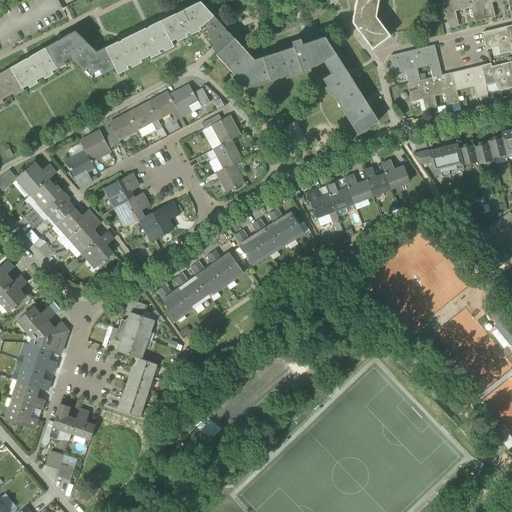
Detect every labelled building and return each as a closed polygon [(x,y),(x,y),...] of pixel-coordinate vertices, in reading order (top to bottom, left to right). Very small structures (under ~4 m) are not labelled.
[(378,0),(355,0),(355,5),(354,11),(352,22),(359,31),(363,36),(368,43),(371,46),(370,47),(372,49),(390,36),(376,16),(378,0)] [(474,22),(484,20),(479,0),(445,0),(442,1),(449,28),(459,26),(455,10),(470,7),(474,22)] [(511,0),(479,0),(484,20),(495,17),(491,1),(497,0),(507,0),(510,13),(511,12),(511,0)] [(202,25),(204,23),(213,15),(205,6),(202,8),(199,1),(183,9),(183,10),(176,13),(149,26),(149,27),(146,29),(145,28),(133,34),(145,57),(158,50),(160,53),(160,52),(159,50),(172,44),(173,46),(174,46),(171,40),(185,33),(186,36),(187,35),(186,33),(199,27),(200,29),(201,29),(199,26),(202,25)] [(213,45),(214,46),(229,32),(228,32),(225,29),(225,28),(213,15),(204,23),(209,28),(207,30),(217,41),(213,45)] [(511,50),(511,48),(510,44),(506,27),(482,33),(486,50),(497,47),(500,46),(502,54),(511,51),(511,50)] [(214,46),(219,52),(234,38),(229,32),(214,46)] [(132,63),(145,57),(133,34),(122,39),(122,40),(118,42),(118,41),(105,47),(96,52),(77,33),(71,37),(69,34),(62,38),(62,39),(58,41),(58,40),(30,56),(30,57),(27,59),(26,58),(11,67),(22,88),(57,68),(58,68),(57,65),(71,57),(84,71),(83,71),(84,72),(91,79),(91,84),(92,79),(102,74),(116,68),(119,73),(119,72),(118,70),(131,64),(132,66),(133,66),(132,63)] [(317,64),(323,60),(335,53),(325,36),(302,44),(300,38),(292,41),(295,49),(301,69),(317,64)] [(254,60),(234,38),(219,52),(216,54),(217,55),(219,53),(224,58),(222,60),(247,88),(256,85),(255,82),(261,80),(262,83),(271,80),(270,77),(263,57),(254,60)] [(426,47),(412,51),(417,69),(429,65),(430,70),(440,68),(434,45),(433,45),(433,47),(426,49),(426,47)] [(278,77),(301,69),(295,49),(280,54),(279,51),(263,57),(270,77),(277,74),(278,77)] [(419,81),(417,69),(412,51),(411,51),(412,52),(404,54),(404,52),(390,56),(394,74),(407,71),(410,83),(419,81)] [(323,79),(341,106),(361,93),(335,53),(323,60),(332,73),(323,79)] [(491,67),(481,69),(485,86),(497,83),(500,83),(501,90),(511,87),(511,77),(508,63),(491,67)] [(472,68),(451,73),(456,91),(476,86),(478,97),(487,95),(485,86),(481,69),(480,66),(480,68),(473,69),(472,68)] [(0,100),(22,88),(11,67),(0,73),(0,100)] [(440,68),(430,70),(432,77),(441,75),(440,68)] [(432,77),(429,78),(434,96),(447,93),(449,104),(458,102),(456,91),(451,73),(451,74),(444,76),(443,75),(441,75),(432,77)] [(429,78),(419,81),(410,83),(407,84),(411,102),(425,98),(428,110),(437,107),(434,96),(429,78)] [(176,108),(178,112),(188,106),(192,112),(201,107),(198,101),(193,93),(189,85),(169,96),(176,108)] [(202,88),(193,93),(198,101),(201,107),(210,102),(202,88)] [(168,92),(148,103),(157,119),(171,111),(176,108),(169,96),(168,92)] [(378,121),(361,93),(341,106),(345,114),(348,112),(351,118),(349,119),(354,127),(356,126),(361,132),(378,121)] [(148,103),(129,113),(137,129),(151,121),(157,119),(148,103)] [(192,112),(188,106),(178,112),(181,117),(181,118),(192,112)] [(171,111),(176,120),(181,117),(178,112),(176,108),(171,111)] [(118,139),(137,129),(129,113),(109,123),(111,127),(118,139)] [(201,124),(204,130),(204,129),(213,125),(213,124),(221,120),(218,114),(201,124)] [(213,125),(223,144),(231,140),(240,135),(229,116),(221,120),(213,124),(213,125)] [(152,124),(156,131),(161,127),(157,119),(151,121),(152,123),(152,124)] [(213,125),(204,129),(214,148),(223,144),(213,125)] [(106,129),(109,135),(115,147),(121,143),(118,139),(111,127),(106,129)] [(501,132),(502,137),(507,157),(511,155),(511,129),(511,130),(508,130),(508,131),(501,132)] [(80,141),(85,152),(91,162),(101,157),(101,156),(104,154),(102,150),(108,147),(104,138),(100,131),(80,141)] [(110,149),(115,147),(109,135),(104,138),(108,147),(110,149)] [(488,141),(488,143),(492,158),(501,155),(502,156),(502,158),(504,158),(505,158),(507,158),(507,157),(502,137),(497,138),(497,137),(495,136),(493,138),(492,139),(488,141)] [(214,148),(225,168),(233,164),(241,160),(231,140),(223,144),(214,148)] [(478,145),(473,146),(477,163),(486,161),(487,163),(490,163),(492,162),(493,160),(492,158),(488,143),(484,144),(483,143),(480,142),(478,144),(478,145)] [(463,168),(462,165),(458,148),(457,144),(451,146),(451,145),(447,146),(446,147),(443,148),(442,145),(441,145),(440,147),(440,148),(439,149),(439,148),(435,149),(435,150),(428,151),(431,162),(434,175),(435,176),(436,177),(437,177),(439,176),(439,175),(439,174),(442,173),(442,174),(455,171),(455,170),(458,170),(459,171),(461,171),(463,170),(463,169),(463,168)] [(463,147),(458,148),(462,165),(472,163),(473,164),(474,165),(476,165),(478,165),(477,163),(473,146),(473,144),(468,145),(467,145),(465,144),(463,145),(463,147)] [(111,152),(110,149),(108,147),(102,150),(104,154),(101,156),(101,157),(111,152)] [(412,154),(419,165),(431,162),(428,151),(428,150),(412,154)] [(94,168),(91,162),(85,152),(66,162),(74,178),(85,172),(94,168)] [(196,159),(199,164),(209,158),(206,153),(196,159)] [(381,164),(385,174),(390,186),(403,181),(404,183),(409,181),(404,166),(395,170),(391,161),(381,164)] [(30,195),(49,179),(42,172),(35,163),(17,179),(30,195)] [(244,184),(233,164),(225,168),(217,173),(220,178),(228,193),(244,184)] [(50,165),(42,172),(49,179),(56,173),(50,165)] [(363,171),(367,181),(371,194),(384,189),(385,191),(391,188),(390,186),(385,174),(376,177),(372,168),(363,171)] [(0,177),(0,187),(3,191),(17,179),(9,170),(0,177)] [(74,178),(77,184),(88,178),(85,172),(74,178)] [(206,178),(209,184),(220,178),(217,173),(206,178)] [(121,180),(124,185),(135,179),(132,174),(121,180)] [(344,179),(348,188),(353,201),(363,197),(364,199),(367,198),(372,196),(371,194),(367,181),(357,185),(354,175),(344,179)] [(91,183),(88,178),(77,184),(80,189),(91,183)] [(40,202),(46,208),(63,192),(57,185),(55,187),(49,179),(30,195),(38,203),(40,202)] [(104,188),(115,208),(131,199),(133,198),(130,192),(131,189),(133,189),(138,186),(135,179),(124,185),(121,180),(104,188)] [(344,179),(335,182),(339,192),(348,188),(344,179)] [(326,186),(329,195),(333,206),(334,208),(344,204),(345,206),(353,203),(353,201),(348,188),(339,192),(335,182),(326,186)] [(326,186),(316,190),(320,199),(329,195),(326,186)] [(327,209),(333,206),(329,195),(320,199),(316,190),(307,193),(316,217),(329,212),(327,209)] [(49,216),(56,224),(74,209),(71,205),(69,206),(66,202),(69,199),(63,192),(46,208),(43,210),(44,210),(46,208),(51,214),(49,216)] [(131,199),(134,205),(145,199),(142,193),(133,198),(131,199)] [(353,201),(353,203),(356,210),(369,205),(367,198),(364,199),(363,197),(353,201)] [(134,205),(131,199),(115,208),(125,227),(139,220),(144,217),(140,210),(141,208),(143,209),(149,205),(145,199),(134,205)] [(166,205),(173,218),(179,215),(173,202),(166,205)] [(337,217),(356,210),(353,203),(345,206),(344,204),(334,208),(337,217)] [(166,205),(144,217),(139,220),(144,230),(150,227),(156,239),(174,229),(169,220),(173,218),(166,205)] [(329,212),(316,217),(320,226),(338,219),(337,217),(334,208),(333,206),(327,209),(329,212)] [(24,218),(28,223),(39,214),(34,208),(24,218)] [(268,214),(273,223),(283,217),(278,208),(268,214)] [(72,236),(73,235),(94,217),(88,209),(80,216),(74,209),(56,224),(64,234),(67,231),(72,236)] [(283,217),(273,223),(287,244),(304,233),(291,212),(283,217)] [(44,219),(39,214),(28,223),(33,229),(44,219)] [(507,228),(511,225),(505,215),(500,218),(507,228)] [(75,245),(82,253),(100,238),(93,230),(101,224),(94,217),(73,235),(79,242),(75,245)] [(502,231),(507,228),(500,218),(496,221),(502,231)] [(251,225),(256,233),(266,228),(260,219),(251,225)] [(497,234),(502,231),(496,221),(491,224),(497,234)] [(266,228),(256,233),(270,255),(287,244),(273,223),(266,228)] [(493,237),(497,234),(491,224),(486,228),(493,237)] [(151,242),(156,239),(150,227),(144,230),(151,242)] [(488,240),(493,237),(486,228),(482,231),(488,240)] [(39,247),(44,241),(30,230),(25,236),(39,247)] [(234,236),(239,244),(248,239),(243,230),(234,236)] [(107,231),(100,238),(82,253),(88,261),(90,259),(96,266),(94,268),(95,270),(114,253),(106,245),(114,238),(107,231)] [(484,243),(488,240),(482,231),(477,234),(484,243)] [(253,265),(270,255),(256,233),(248,239),(239,244),(253,265)] [(479,246),(484,243),(477,234),(472,237),(479,246)] [(72,236),(69,239),(75,245),(79,242),(73,235),(72,236)] [(48,247),(53,253),(62,245),(57,239),(48,247)] [(67,251),(62,245),(53,253),(58,258),(67,251)] [(508,258),(511,256),(511,254),(506,246),(502,249),(508,258)] [(504,262),(508,258),(502,249),(497,252),(504,262)] [(206,256),(212,264),(221,258),(215,250),(206,256)] [(232,254),(238,262),(241,260),(236,251),(232,254)] [(499,265),(504,262),(497,252),(493,255),(499,265)] [(221,258),(212,264),(226,285),(243,273),(229,253),(221,258)] [(495,268),(499,265),(493,255),(488,258),(495,268)] [(66,267),(71,273),(80,264),(76,259),(66,267)] [(88,261),(94,268),(96,266),(90,259),(88,261)] [(0,266),(0,292),(13,282),(6,274),(14,268),(7,260),(0,266)] [(190,268),(196,276),(204,270),(198,261),(190,268)] [(204,270),(196,276),(210,296),(226,285),(212,264),(204,270)] [(174,279),(179,287),(188,281),(182,273),(174,279)] [(20,275),(13,282),(0,292),(0,301),(9,311),(25,297),(19,290),(27,283),(20,275)] [(188,281),(179,287),(193,308),(210,296),(196,276),(188,281)] [(157,291),(162,299),(172,293),(167,286),(166,285),(157,291)] [(177,319),(193,308),(179,287),(172,293),(162,299),(177,319)] [(130,312),(142,316),(146,305),(134,301),(130,312)] [(19,318),(32,333),(47,321),(54,315),(48,307),(40,314),(33,306),(19,318)] [(497,328),(510,343),(511,341),(511,319),(501,306),(491,314),(497,322),(494,324),(497,328)] [(117,351),(136,357),(141,359),(154,320),(142,316),(130,312),(127,321),(120,342),(117,351)] [(17,320),(30,336),(32,333),(19,318),(17,320)] [(115,340),(120,342),(127,321),(122,319),(115,340)] [(33,343),(48,348),(50,342),(63,346),(68,331),(61,323),(53,329),(47,321),(32,333),(35,337),(33,343)] [(109,337),(113,339),(117,328),(109,325),(102,344),(106,346),(109,337)] [(503,349),(510,343),(497,328),(491,333),(503,349)] [(30,342),(24,361),(27,362),(33,343),(30,342)] [(51,349),(60,352),(63,346),(50,342),(48,348),(51,349)] [(33,343),(27,362),(44,368),(54,371),(57,362),(47,359),(51,349),(48,348),(33,343)] [(485,387),(511,369),(511,367),(497,345),(483,353),(486,358),(479,362),(484,369),(476,375),(485,387)] [(288,366),(299,378),(312,365),(301,354),(288,366)] [(157,364),(141,359),(136,357),(133,364),(136,365),(135,368),(132,367),(131,370),(130,373),(133,374),(132,377),(129,376),(127,383),(124,390),(127,391),(126,394),(123,393),(123,396),(121,399),(124,400),(123,403),(121,402),(118,409),(139,417),(144,403),(148,390),(152,377),(157,364)] [(24,361),(17,380),(20,381),(27,362),(24,361)] [(20,381),(38,387),(41,379),(44,368),(27,362),(20,381)] [(511,378),(485,400),(511,433),(511,378)] [(44,380),(41,379),(38,387),(47,390),(51,381),(44,379),(44,380)] [(17,380),(11,399),(14,400),(20,381),(17,380)] [(14,400),(31,406),(34,398),(38,387),(20,381),(14,400)] [(37,398),(34,398),(31,406),(41,409),(44,400),(38,398),(37,398)] [(4,418),(7,419),(14,400),(11,399),(4,418)] [(7,419),(25,425),(28,417),(31,406),(14,400),(7,419)] [(61,429),(71,433),(76,419),(66,416),(69,406),(60,403),(53,424),(61,427),(61,429)] [(79,409),(76,419),(71,433),(90,439),(95,425),(85,422),(88,412),(79,409)] [(31,418),(28,417),(25,425),(35,428),(38,419),(31,417),(31,418)] [(508,449),(511,445),(511,437),(501,424),(493,430),(508,449)] [(45,465),(59,470),(61,462),(63,455),(50,450),(45,465)] [(68,464),(61,462),(59,470),(56,476),(63,479),(69,481),(74,467),(68,464)] [(0,511),(8,511),(10,511),(0,498),(0,511)] [(421,511),(438,511),(430,503),(421,511)]
